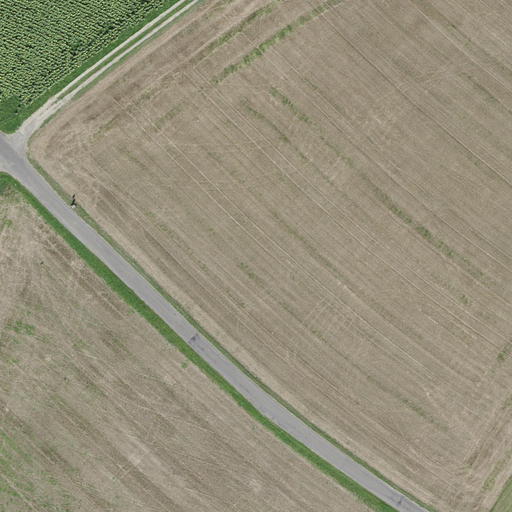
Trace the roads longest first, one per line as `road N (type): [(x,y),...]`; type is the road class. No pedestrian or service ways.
road 1 (unclassified): [(0,145),(244,382),(419,511)]
road 2 (track): [(192,0),(61,95),(6,153)]
